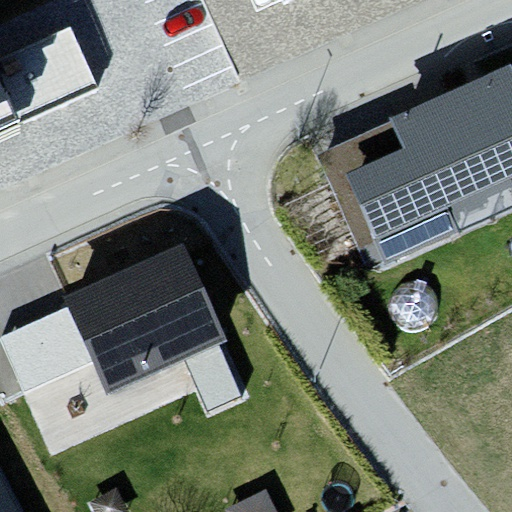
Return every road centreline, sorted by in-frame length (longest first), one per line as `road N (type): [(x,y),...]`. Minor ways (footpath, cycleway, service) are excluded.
road 1 (residential): [(451,511),(402,456),(198,143)]
road 2 (residential): [(511,6),(198,143)]
road 3 (residential): [(198,143),(0,233)]
